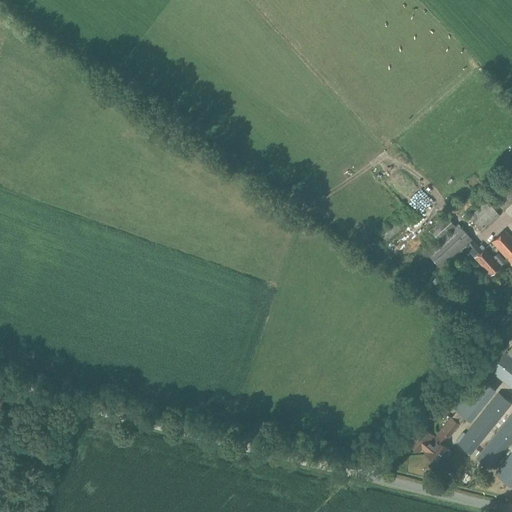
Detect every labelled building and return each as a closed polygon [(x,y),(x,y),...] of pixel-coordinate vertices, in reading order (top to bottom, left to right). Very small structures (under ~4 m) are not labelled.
[(511,177),(469,217),(482,231),(500,214),(511,202),(511,177)] [(409,197),(414,191),(409,186),(403,192),(409,197)] [(395,202),(391,206),(399,214),(403,209),(395,202)] [(375,237),(382,245),(414,218),(407,210),(375,237)] [(472,240),(474,241),(458,223),(456,226),(446,215),(430,230),(440,241),(426,253),(441,269),(464,247),(472,240)] [(511,238),(504,230),(492,242),(511,263),(511,238)] [(482,250),(474,241),(472,240),(464,247),(474,258),(474,257),(491,275),(501,266),(485,248),(482,250)] [(484,298),(478,292),(463,307),(471,314),(483,303),(482,301),(484,298)] [(505,351),(490,370),(511,387),(511,345),(506,352),(505,351)] [(470,421),(495,389),(475,373),(450,405),(470,421)] [(471,454),(511,403),(511,402),(498,392),(457,443),(471,454)] [(434,410),(429,416),(435,420),(439,415),(434,410)] [(489,469),(511,440),(511,412),(476,458),(489,469)] [(443,444),(459,424),(451,418),(432,441),(429,438),(433,434),(422,425),(408,442),(419,451),(423,446),(428,450),(425,453),(436,461),(437,460),(441,463),(451,450),(443,444)]
